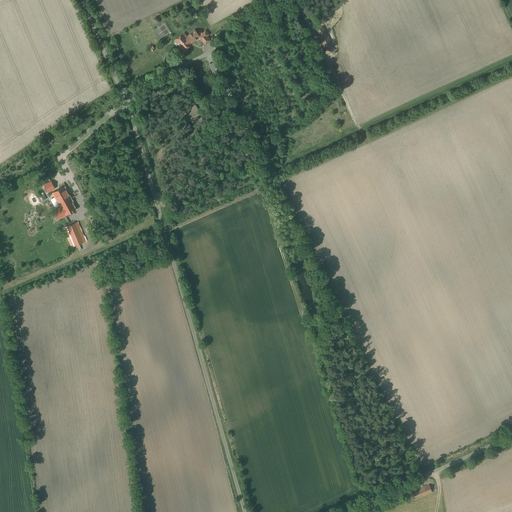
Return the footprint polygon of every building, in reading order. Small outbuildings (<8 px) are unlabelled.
[(323,27),(316,30),(326,54),(334,50),(323,27)] [(193,41),(199,37),(200,36),(199,36),(195,30),(187,37),(184,33),(175,41),(184,51),(191,44),(191,43),(193,41)] [(206,31),(199,36),(200,36),(199,37),(205,44),(210,40),(207,36),(209,35),(206,31)] [(218,61),(209,65),(216,79),(225,75),(218,61)] [(225,80),(220,83),(224,90),(221,91),(225,99),(232,95),(225,80)] [(44,187),(47,192),(55,188),(51,181),(43,184),(44,187)] [(61,208),(73,201),(64,187),(52,193),(54,197),(50,199),(55,207),(59,205),(61,208)] [(73,201),(61,208),(53,212),(57,219),(76,210),(72,202),(73,202),(73,201)] [(91,219),(84,222),(86,227),(94,224),(91,219)] [(77,222),(75,224),(64,228),(72,247),(85,241),(77,222)] [(412,491),(415,499),(432,492),(429,484),(424,486),(422,484),(419,486),(420,487),(412,491)]
